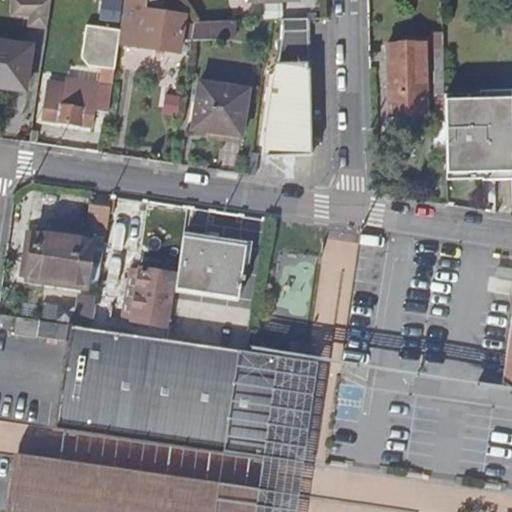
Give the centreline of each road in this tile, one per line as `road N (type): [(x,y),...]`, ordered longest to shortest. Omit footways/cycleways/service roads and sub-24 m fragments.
road 1 (residential): [(356,212),(0,158)]
road 2 (residential): [(356,212),(349,0)]
road 3 (residential): [(356,212),(511,236)]
